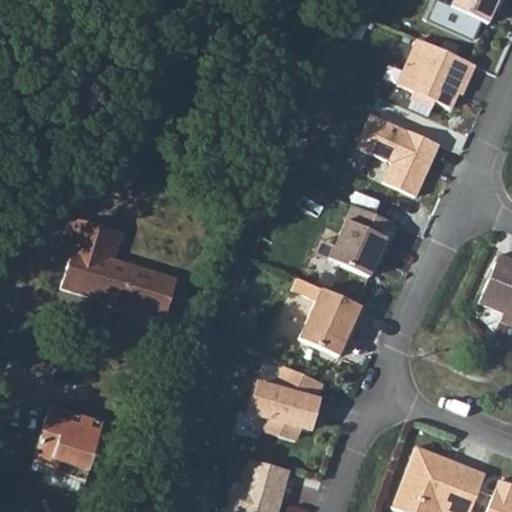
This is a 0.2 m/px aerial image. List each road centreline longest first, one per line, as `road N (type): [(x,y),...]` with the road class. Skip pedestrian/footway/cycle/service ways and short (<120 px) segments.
road 1 (residential): [(375,398),(467,208)]
road 2 (residential): [(375,398),(511,452)]
road 3 (residential): [(334,511),(375,398)]
